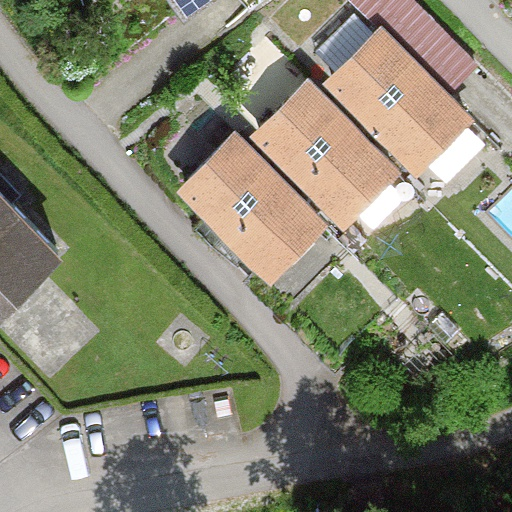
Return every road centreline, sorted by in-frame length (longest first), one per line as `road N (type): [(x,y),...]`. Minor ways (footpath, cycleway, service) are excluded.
road 1 (residential): [(335,460),(290,351),(0,40)]
road 2 (residential): [(335,460),(97,475),(32,495),(9,511)]
road 3 (residential): [(511,421),(416,449),(335,460)]
